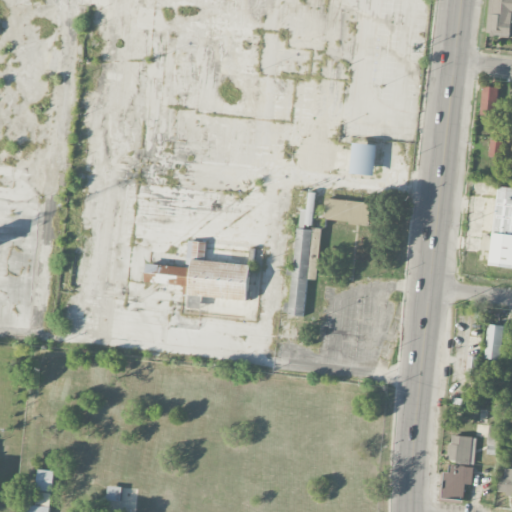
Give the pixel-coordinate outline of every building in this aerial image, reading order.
[(511,0),(489,0),(487,35),(510,36),(511,20),(511,19),(511,0)] [(481,119),(498,120),(499,87),(482,86),(481,119)] [(503,157),(503,141),(490,141),(489,157),(503,157)] [(351,174),(375,175),(376,144),(352,143),(351,174)] [(511,187),(497,186),(489,265),(511,267),(511,187)] [(324,221),(376,226),(378,203),(326,199),(324,221)] [(297,228),(293,272),(292,272),(289,303),(285,303),(284,315),(304,317),(308,279),(317,280),(321,230),(297,228)] [(250,264),(205,260),(207,241),(188,240),(185,266),(147,263),(145,282),(188,286),(186,307),(202,308),(203,297),(247,300),(250,264)] [(500,361),(505,327),(488,324),(484,358),(500,361)] [(478,376),(479,356),(467,355),(466,375),(478,376)] [(498,455),(501,427),(490,426),(486,453),(498,455)] [(470,463),(471,436),(449,436),(448,462),(470,463)] [(473,467),(450,464),(449,473),(445,472),(442,499),(463,501),(465,484),(471,485),(473,467)] [(49,511),(53,470),(32,468),(27,511),(49,511)] [(499,476),(498,494),(511,494),(511,469),(505,469),(504,476),(499,476)]
